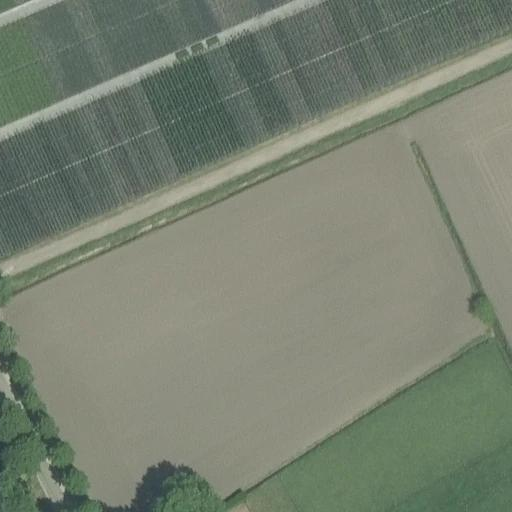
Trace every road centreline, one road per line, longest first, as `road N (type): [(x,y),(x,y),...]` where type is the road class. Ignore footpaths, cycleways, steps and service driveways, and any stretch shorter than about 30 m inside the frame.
road 1 (track): [(0,275),(511,49)]
road 2 (unclassified): [(65,511),(0,376)]
